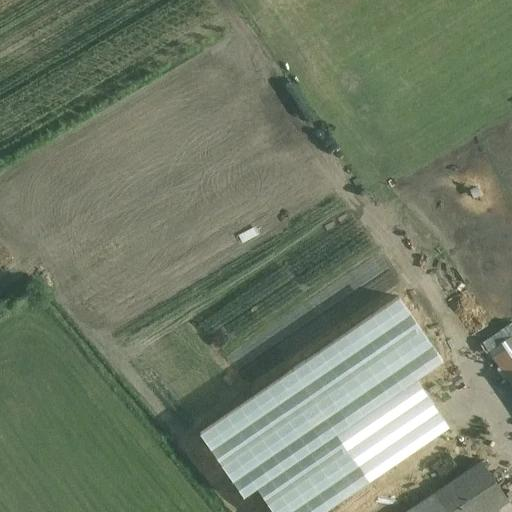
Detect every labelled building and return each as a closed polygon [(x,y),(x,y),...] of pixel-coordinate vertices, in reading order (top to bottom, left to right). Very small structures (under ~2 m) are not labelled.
[(231,433),(103,286),(75,310),(203,457),(231,433)] [(511,333),(488,350),(511,383),(511,333)] [(256,478),(240,458),(214,478),(230,498),(256,478)] [(492,511),(510,501),(483,461),(407,511),(492,511)] [(331,511),(333,510),(297,465),(273,484),(295,511),(331,511)] [(284,511),(265,487),(240,507),(244,511),(284,511)]
